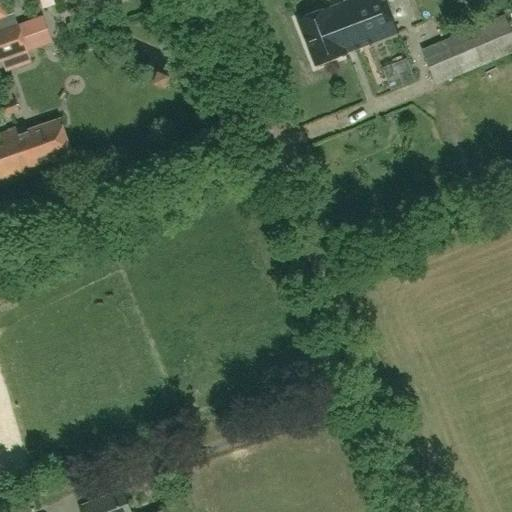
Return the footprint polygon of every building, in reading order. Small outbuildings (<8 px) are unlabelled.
[(53,0),(39,0),(42,8),(55,4),(53,0)] [(386,0),(347,0),(327,8),(327,7),(296,19),(315,67),(346,55),(345,54),(399,33),(386,0)] [(416,8),(418,15),(439,9),(436,0),(402,0),(405,11),(416,8)] [(511,33),(504,14),(422,50),(437,85),(511,52),(511,33)] [(0,60),(27,50),(18,24),(0,30),(0,60)] [(0,117),(19,110),(14,97),(0,102),(0,117)] [(15,128),(31,175),(49,169),(46,162),(72,153),(60,119),(26,130),(25,125),(15,128)] [(0,185),(31,175),(15,128),(0,133),(0,185)] [(102,170),(97,178),(105,184),(110,175),(102,170)] [(161,511),(157,511),(131,511),(122,488),(79,505),(81,511),(161,511)]
